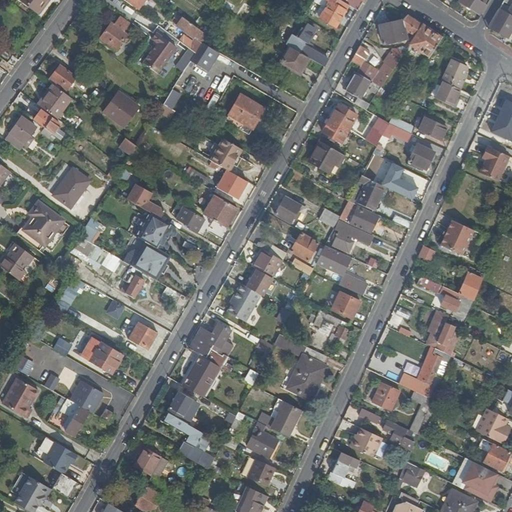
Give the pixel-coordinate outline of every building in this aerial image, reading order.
[(46,0),(22,0),(38,11),(46,0)] [(125,0),(140,11),(147,0),(125,0)] [(313,0),(313,1),(320,5),(315,15),(336,27),(349,5),(340,0),(313,0)] [(340,0),(349,5),(358,10),(363,0),(340,0)] [(487,0),(486,0),(459,0),(458,2),(479,14),(487,0)] [(246,1),(237,15),(246,21),(252,11),(255,7),(246,1)] [(506,12),(497,7),(487,26),(505,35),(511,25),(511,4),(511,3),(506,12)] [(215,12),(220,16),(224,9),(219,6),(215,12)] [(211,19),(216,22),(220,16),(215,12),(211,19)] [(197,53),(203,43),(208,35),(178,13),(172,21),(196,39),(193,43),(183,36),(180,41),(181,41),(197,53)] [(423,25),(407,15),(403,19),(378,24),(383,44),(393,42),(394,45),(397,44),(396,41),(407,39),(405,30),(416,36),(423,25)] [(130,24),(120,17),(114,25),(111,22),(101,38),(117,49),(128,34),(124,32),(130,24)] [(308,57),(325,67),(329,60),(310,48),(312,44),(309,42),(316,29),(302,21),(293,35),(291,38),(289,37),(285,43),(289,46),(292,39),(295,40),(296,38),(297,37),(308,43),(307,45),(302,53),(308,57)] [(79,22),(75,28),(85,36),(90,30),(79,22)] [(412,41),(410,44),(430,57),(442,38),(423,25),(416,36),(412,41)] [(158,73),(181,41),(180,41),(161,27),(152,40),(157,43),(143,62),(158,73)] [(407,39),(412,41),(416,36),(405,30),(407,39)] [(297,37),(296,38),(307,45),(308,43),(297,37)] [(192,61),(207,72),(219,52),(203,43),(197,53),(192,61)] [(366,109),(399,59),(390,54),(379,70),(364,60),(370,50),(360,45),(352,59),(361,65),(346,90),(357,97),(355,102),(366,109)] [(300,72),(308,57),(302,53),(291,47),(282,62),(300,72)] [(181,64),(187,69),(192,61),(186,57),(181,64)] [(444,81),(460,89),(464,81),(462,80),(468,67),(451,59),(442,81),(444,81)] [(60,88),(61,86),(67,90),(76,77),(60,65),(49,80),(60,88)] [(453,106),(460,89),(444,81),(436,98),(453,106)] [(41,107),(57,119),(72,98),(54,85),(44,99),(46,101),(41,107)] [(158,90),(168,98),(169,96),(171,94),(168,92),(168,90),(162,86),(158,90)] [(168,98),(164,104),(174,109),(183,95),(173,89),(171,94),(169,96),(168,98)] [(123,127),(138,106),(126,96),(118,90),(102,111),(123,127)] [(126,96),(138,106),(140,103),(127,94),(126,96)] [(252,129),(264,108),(241,94),(229,115),(252,129)] [(341,144),(358,114),(338,103),(322,132),(341,144)] [(162,108),(160,111),(172,118),(176,111),(174,109),(164,104),(162,108)] [(41,110),(34,119),(45,127),(53,133),(54,134),(61,125),(41,110)] [(416,127),(393,116),(389,122),(413,134),(416,127)] [(22,117),(6,140),(20,150),(24,145),(27,147),(33,139),(30,136),(37,127),(22,117)] [(388,122),(381,117),(375,127),(374,126),(365,140),(375,145),(388,122)] [(440,140),(446,126),(425,117),(419,131),(440,140)] [(413,134),(389,122),(383,134),(390,137),(392,133),(409,141),(413,134)] [(50,138),(53,133),(45,127),(42,132),(50,138)] [(487,127),(483,136),(505,146),(509,137),(487,127)] [(120,147),(131,155),(137,146),(126,138),(126,139),(120,146),(120,147)] [(223,138),(210,159),(212,161),(219,164),(227,170),(230,171),(242,149),(223,138)] [(346,155),(321,141),(309,160),(329,172),(335,162),(340,166),(346,155)] [(426,169),(435,152),(417,143),(409,161),(426,169)] [(495,181),(506,156),(487,147),(482,159),(483,159),(478,173),(495,181)] [(219,164),(212,161),(210,165),(216,169),(219,164)] [(0,185),(11,172),(0,163),(0,185)] [(92,180),(75,167),(55,194),(72,206),(92,180)] [(189,167),(185,174),(204,185),(208,178),(189,167)] [(238,199),(248,181),(230,171),(227,170),(217,187),(238,199)] [(384,186),(362,175),(349,200),(353,202),(363,183),(366,184),(358,202),(373,209),(384,186)] [(106,191),(108,192),(110,189),(116,179),(112,176),(106,184),(109,186),(106,191)] [(136,191),(131,201),(141,207),(146,210),(161,218),(165,211),(151,203),(153,201),(136,191)] [(215,195),(203,214),(226,227),(238,208),(215,195)] [(297,210),(300,204),(285,196),(275,213),(291,222),(294,217),(297,219),(301,212),(297,210)] [(180,200),(174,197),(167,209),(172,212),(180,200)] [(353,202),(349,200),(340,216),(339,218),(344,220),(353,202)] [(63,221),(40,203),(32,215),(36,218),(26,231),(45,245),(63,221)] [(184,207),(177,219),(190,227),(189,229),(197,233),(204,219),(184,207)] [(361,228),(371,233),(375,224),(372,222),(375,215),(359,207),(351,222),(361,227),(361,228)] [(339,218),(340,216),(326,209),(322,218),(335,225),(339,218)] [(137,227),(133,234),(146,242),(160,250),(161,248),(165,247),(167,244),(166,241),(163,239),(166,233),(169,235),(173,234),(174,231),(173,227),(173,225),(169,223),(161,218),(146,210),(142,217),(141,217),(141,218),(140,218),(140,219),(139,219),(139,220),(138,221),(138,222),(137,222),(137,223),(137,224),(137,225),(136,226),(136,227),(137,227)] [(409,229),(413,223),(400,217),(397,223),(409,229)] [(351,225),(340,220),(337,227),(341,229),(334,243),(346,250),(350,242),(348,241),(349,239),(345,237),(351,225)] [(449,220),(438,245),(460,256),(471,231),(449,220)] [(370,242),(373,236),(359,229),(356,236),(370,242)] [(314,249),(318,242),(301,232),(291,250),(308,260),(313,252),(315,253),(316,250),(314,249)] [(499,232),(498,235),(482,273),(479,280),(488,285),(492,275),(495,276),(510,238),(499,232)] [(262,238),(258,245),(264,249),(270,252),(274,245),(262,238)] [(128,254),(124,262),(129,265),(135,268),(157,281),(171,256),(160,250),(146,242),(141,251),(136,250),(132,251),(128,254)] [(339,260),(341,261),(344,255),(326,246),(320,259),(326,262),(328,260),(330,256),(339,260)] [(432,251),(421,246),(417,255),(428,260),(432,251)] [(31,275),(40,262),(23,249),(17,257),(18,257),(14,263),(12,261),(6,270),(26,285),(33,276),(31,275)] [(262,295),(263,295),(273,277),(272,276),(282,259),(270,252),(264,249),(254,266),(258,268),(247,286),(262,295)] [(328,260),(337,265),(339,260),(330,256),(328,260)] [(346,263),(341,261),(339,260),(337,265),(336,265),(343,268),(346,263)] [(135,268),(129,265),(126,271),(132,274),(135,268)] [(470,275),(465,273),(456,293),(460,295),(469,300),(471,300),(479,280),(482,273),(473,269),(470,275)] [(315,275),(311,272),(309,275),(306,282),(310,284),(315,275)] [(134,298),(143,280),(135,275),(125,293),(134,298)] [(419,276),(416,283),(448,298),(451,291),(419,276)] [(48,286),(46,288),(54,293),(61,282),(53,277),(49,285),(48,286)] [(340,285),(363,296),(368,286),(357,280),(356,284),(344,278),(340,285)] [(248,319),(262,295),(247,286),(242,283),(234,297),(235,298),(230,308),(248,319)] [(182,295),(167,286),(162,295),(177,304),(182,295)] [(511,296),(511,292),(505,288),(502,292),(511,297),(511,296)] [(352,319),(361,302),(340,291),(332,309),(352,319)] [(456,293),(451,291),(448,298),(457,302),(460,295),(456,293)] [(450,316),(460,321),(469,300),(460,295),(457,302),(450,316)] [(284,325),(291,312),(283,308),(277,321),(284,325)] [(344,343),(352,325),(321,310),(315,324),(321,327),(319,332),(344,343)] [(235,323),(223,316),(215,329),(228,336),(235,323)] [(387,319),(384,325),(397,331),(399,324),(387,319)] [(426,338),(434,342),(432,348),(434,348),(448,355),(451,349),(447,347),(450,339),(448,338),(450,332),(453,333),(454,334),(458,325),(453,323),(452,327),(434,319),(426,338)] [(158,333),(139,321),(128,339),(148,350),(158,333)] [(202,326),(197,335),(213,343),(210,348),(223,355),(224,354),(227,356),(232,347),(224,342),(228,336),(215,329),(213,333),(202,326)] [(324,366),(329,357),(280,333),(274,344),(304,358),(289,387),(308,397),(316,382),(319,383),(327,368),(324,366)] [(220,366),(222,368),(229,356),(227,356),(224,354),(223,355),(210,348),(213,343),(197,335),(189,349),(200,355),(220,366)] [(101,341),(100,342),(91,337),(81,356),(111,374),(123,354),(101,341)] [(432,348),(430,346),(415,379),(419,381),(434,348),(432,348)] [(448,355),(434,348),(419,381),(427,385),(435,388),(437,385),(449,359),(451,357),(448,355)] [(183,385),(203,397),(220,366),(200,355),(183,385)] [(245,381),(253,385),(259,374),(251,369),(245,381)] [(100,416),(112,395),(78,375),(66,396),(100,416)] [(40,391),(17,379),(3,404),(25,417),(40,391)] [(401,386),(409,390),(430,399),(433,394),(425,390),(404,380),(401,386)] [(397,392),(379,383),(369,402),(387,411),(397,392)] [(435,388),(427,385),(425,390),(433,394),(435,388)] [(499,403),(495,401),(490,411),(502,417),(505,412),(511,415),(511,392),(506,389),(499,403)] [(410,398),(419,403),(407,431),(415,435),(426,408),(430,399),(409,390),(409,391),(412,393),(410,398)] [(179,391),(167,412),(183,422),(186,417),(183,416),(191,402),(193,404),(195,401),(179,391)] [(80,406),(67,398),(56,421),(67,427),(80,406)] [(186,417),(183,422),(190,425),(201,404),(195,401),(193,404),(191,402),(183,416),(186,417)] [(289,437),(302,410),(284,401),(276,419),(263,413),(259,422),(261,422),(289,437)] [(80,406),(67,427),(65,431),(75,436),(90,411),(80,406)] [(356,415),(374,424),(378,417),(359,408),(356,415)] [(431,411),(426,408),(415,435),(422,438),(427,429),(423,427),(431,411)] [(101,418),(109,422),(114,414),(106,409),(101,418)] [(490,411),(485,409),(473,431),(499,444),(504,433),(499,430),(502,425),(505,419),(502,417),(490,411)] [(214,461),(215,459),(210,457),(204,454),(213,438),(190,425),(183,422),(167,412),(162,421),(186,434),(182,441),(177,451),(210,469),(214,461)] [(236,418),(237,417),(229,413),(226,419),(233,423),(236,418)] [(257,429),(261,422),(259,422),(251,417),(241,437),(251,442),(257,429)] [(223,444),(235,449),(240,440),(234,437),(242,422),(236,418),(233,423),(223,444)] [(379,431),(389,436),(386,441),(402,449),(408,452),(415,435),(407,431),(384,420),(379,431)] [(348,446),(371,457),(380,438),(357,427),(348,446)] [(269,458),(278,440),(257,429),(251,442),(249,447),(252,449),(252,450),(269,458)] [(476,450),(484,454),(480,462),(497,471),(506,453),(481,441),(476,450)] [(73,464),(79,455),(56,442),(52,448),(44,462),(62,473),(64,474),(71,463),(73,464)] [(152,476),(158,480),(169,461),(146,447),(135,466),(151,475),(152,476)] [(408,452),(402,449),(398,459),(404,462),(404,461),(408,452)] [(356,461),(339,453),(326,479),(347,489),(350,481),(341,477),(345,469),(347,465),(353,468),(356,461)] [(268,486),(276,468),(257,459),(248,477),(268,486)] [(219,474),(220,474),(223,469),(215,466),(217,462),(214,461),(210,469),(219,474)] [(470,462),(460,483),(465,486),(463,491),(485,502),(490,492),(487,491),(495,474),(470,462)] [(400,479),(413,486),(421,470),(420,469),(412,465),(408,463),(407,466),(400,479)] [(204,479),(209,471),(204,468),(199,477),(204,479)] [(194,501),(204,505),(207,499),(207,497),(219,474),(210,469),(209,471),(204,479),(193,500),(194,501)] [(68,497),(77,482),(64,474),(62,473),(53,489),(68,497)] [(44,495),(49,487),(30,476),(15,502),(32,511),(34,511),(39,505),(44,495)] [(148,511),(152,511),(168,486),(158,480),(152,476),(135,505),(142,508),(146,511),(148,511)] [(237,511),(260,511),(263,506),(258,503),(262,494),(247,487),(236,511),(237,511)] [(397,492),(392,489),(385,507),(389,509),(397,492)] [(432,497),(423,492),(418,502),(428,507),(432,497)] [(465,511),(470,502),(451,492),(440,511),(465,511)] [(393,506),(390,511),(420,511),(415,509),(418,502),(399,493),(396,499),(398,500),(399,504),(393,506)] [(263,506),(268,496),(262,494),(258,503),(263,506)] [(367,511),(371,506),(360,501),(355,511),(367,511)]
